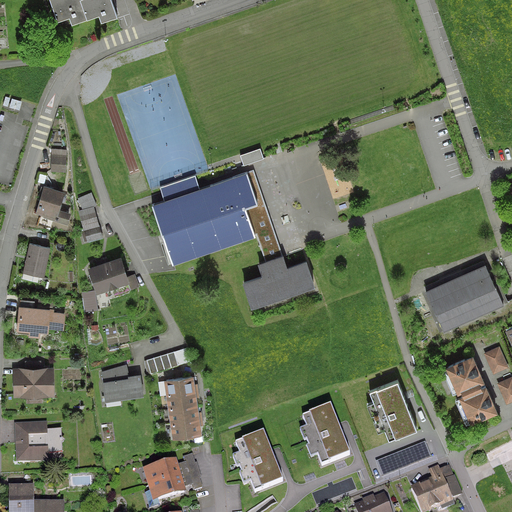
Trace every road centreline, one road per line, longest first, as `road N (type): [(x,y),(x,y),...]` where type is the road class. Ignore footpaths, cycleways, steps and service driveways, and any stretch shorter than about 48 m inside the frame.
road 1 (residential): [(232,0),(101,46),(71,67),(49,112),(10,243),(0,344)]
road 2 (residential): [(423,0),(481,170)]
